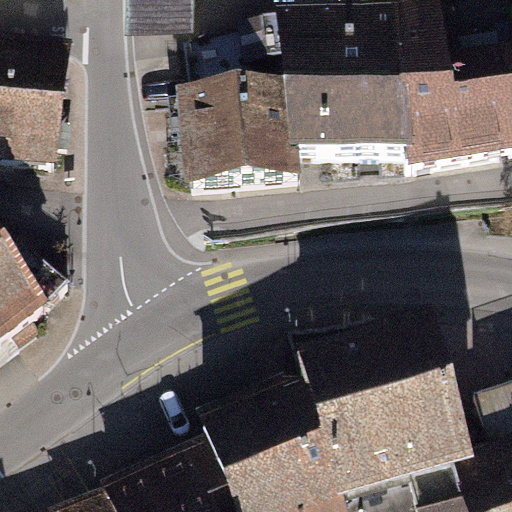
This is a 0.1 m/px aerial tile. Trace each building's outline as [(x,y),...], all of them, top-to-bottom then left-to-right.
[(130,0),(130,14),(195,15),(195,0),(130,0)] [(511,59),(451,66),(441,13),(396,15),(407,169),(408,183),(511,165),(511,59)] [(407,169),(396,15),(283,16),(289,92),(296,169),(407,169)] [(0,178),(58,184),(69,59),(0,52),(0,178)] [(296,169),(289,92),(178,103),(190,202),(298,190),(296,169)] [(0,355),(47,322),(0,262),(0,355)] [(303,384),(341,511),(362,511),(475,480),(455,408),(434,332),(299,370),(303,384)] [(341,511),(303,384),(182,434),(190,455),(65,511),(341,511)] [(475,480),(454,489),(461,511),(511,511),(511,390),(455,408),(475,480)]
